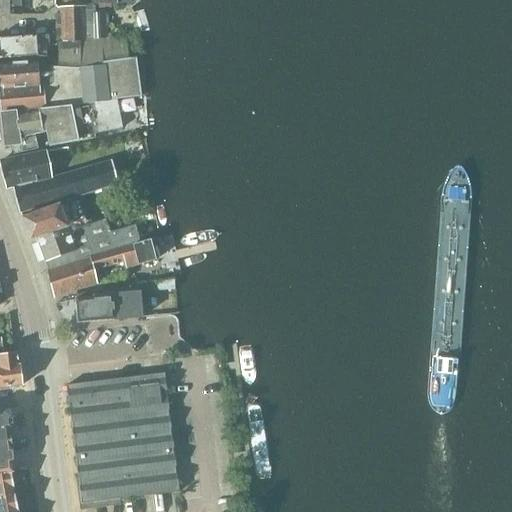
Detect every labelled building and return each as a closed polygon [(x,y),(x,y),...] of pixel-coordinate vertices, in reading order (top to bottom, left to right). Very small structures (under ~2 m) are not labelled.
[(0,0),(0,14),(21,14),(20,0),(0,0)] [(56,41),(80,40),(107,39),(107,19),(95,20),(95,5),(54,7),(56,41)] [(48,35),(36,36),(0,38),(0,59),(37,56),(45,56),(44,43),(49,43),(48,35)] [(122,128),(117,100),(141,97),(136,58),(129,59),(126,39),(107,39),(80,40),(80,41),(57,42),(59,67),(37,66),(37,62),(0,64),(0,66),(2,66),(3,77),(0,76),(0,90),(4,90),(5,101),(0,101),(0,107),(1,114),(71,106),(77,137),(122,128)] [(71,106),(1,114),(4,147),(12,146),(13,154),(37,149),(34,134),(46,132),(49,146),(78,140),(77,137),(71,106)] [(13,187),(20,212),(60,203),(117,184),(111,161),(52,178),(46,151),(0,161),(0,164),(6,188),(13,187)] [(45,261),(49,271),(89,257),(140,243),(135,225),(110,232),(105,219),(88,225),(78,197),(22,217),(30,240),(36,238),(45,261)] [(49,271),(54,297),(97,283),(93,270),(124,262),(126,268),(156,260),(151,240),(133,245),(88,258),(88,259),(49,271)] [(161,280),(159,280),(160,290),(174,289),(174,277),(161,280)] [(75,299),(78,323),(142,317),(140,291),(140,284),(102,292),(102,295),(93,295),(93,297),(75,299)] [(19,366),(17,353),(0,355),(0,388),(22,386),(19,366)] [(0,448),(11,447),(11,446),(13,444),(13,438),(10,437),(9,429),(12,429),(10,416),(4,412),(0,412),(0,448)] [(0,475),(10,473),(13,473),(11,465),(13,465),(10,449),(11,448),(11,447),(0,448),(0,475)] [(0,498),(15,496),(13,486),(15,484),(14,476),(11,475),(10,473),(0,475),(0,498)] [(0,498),(0,511),(17,511),(17,508),(19,506),(18,500),(15,499),(15,496),(0,498)]
